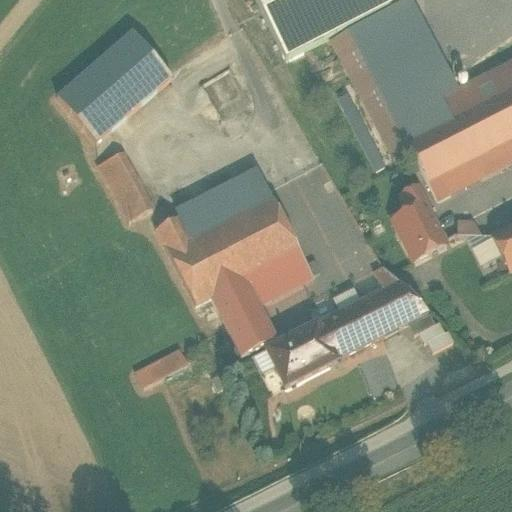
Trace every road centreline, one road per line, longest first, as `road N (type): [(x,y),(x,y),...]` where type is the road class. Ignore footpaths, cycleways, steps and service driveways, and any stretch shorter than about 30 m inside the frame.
road 1 (secondary): [(511,399),(294,511)]
road 2 (track): [(217,0),(302,171)]
road 3 (unknown): [(344,459),(310,304)]
